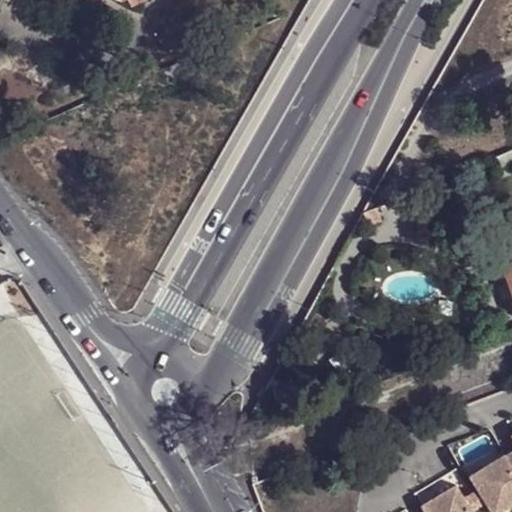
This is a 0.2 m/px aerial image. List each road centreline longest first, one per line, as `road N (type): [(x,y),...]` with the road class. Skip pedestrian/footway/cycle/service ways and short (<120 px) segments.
road 1 (tertiary): [(203,394),(415,0)]
road 2 (tertiary): [(367,0),(162,356)]
road 3 (tertiary): [(135,378),(0,209)]
road 4 (residential): [(137,409),(74,511)]
